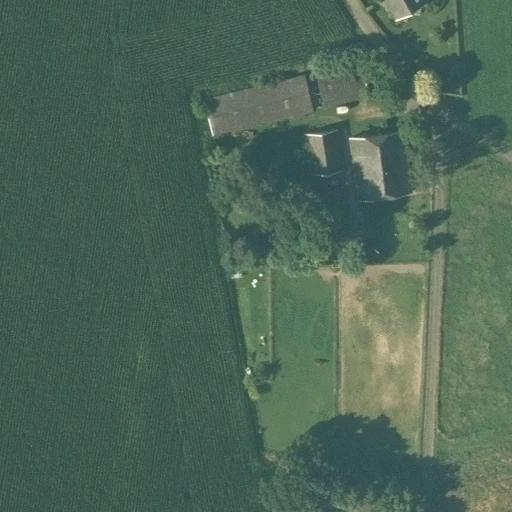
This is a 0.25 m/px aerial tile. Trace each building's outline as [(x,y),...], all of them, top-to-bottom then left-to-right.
[(424,0),(385,0),(396,18),(425,2),(424,0)] [(361,100),(359,73),(319,75),(320,102),(361,100)] [(213,136),(313,111),(304,75),(204,100),(213,136)] [(310,175),(343,170),(338,130),(256,144),(262,182),(310,174),(310,175)] [(359,199),(411,191),(402,131),(350,139),(359,199)]
